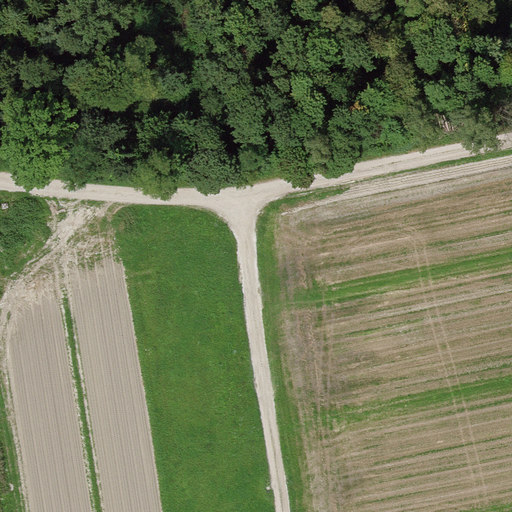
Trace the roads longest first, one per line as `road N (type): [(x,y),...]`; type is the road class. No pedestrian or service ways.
road 1 (track): [(511,137),(239,193),(153,194),(0,179)]
road 2 (track): [(286,511),(239,193)]
